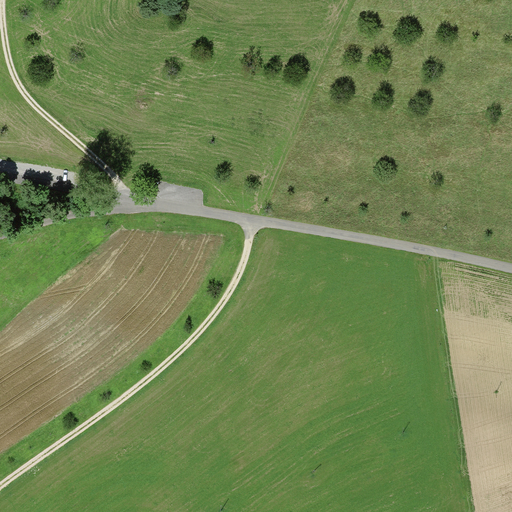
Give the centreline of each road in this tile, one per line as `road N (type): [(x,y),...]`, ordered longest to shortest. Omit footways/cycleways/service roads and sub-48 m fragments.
road 1 (unclassified): [(511,279),(0,173)]
road 2 (track): [(0,490),(101,420),(225,305),(249,264),(254,223)]
road 3 (track): [(161,205),(37,111),(12,61),(0,0)]
road 4 (track): [(0,241),(127,198)]
